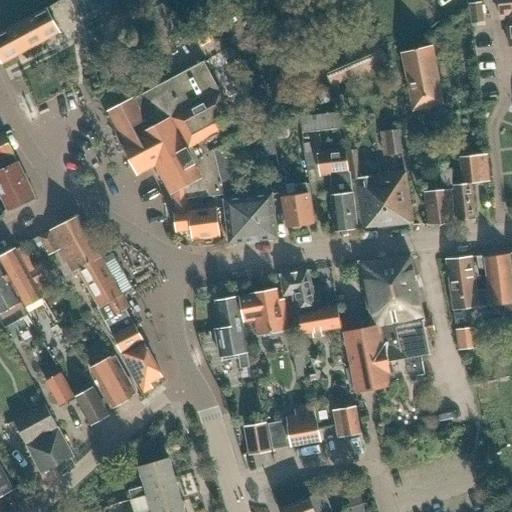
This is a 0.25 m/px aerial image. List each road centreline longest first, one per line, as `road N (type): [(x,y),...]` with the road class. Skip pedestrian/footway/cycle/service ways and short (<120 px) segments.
road 1 (residential): [(181,259),(217,263),(511,233)]
road 2 (residential): [(38,511),(166,398),(194,384)]
road 3 (tertiary): [(181,259),(64,190)]
road 4 (unclassified): [(231,485),(357,459)]
road 5 (tertiary): [(194,384),(176,322),(181,259)]
road 6 (tertiary): [(64,190),(23,140),(0,89)]
